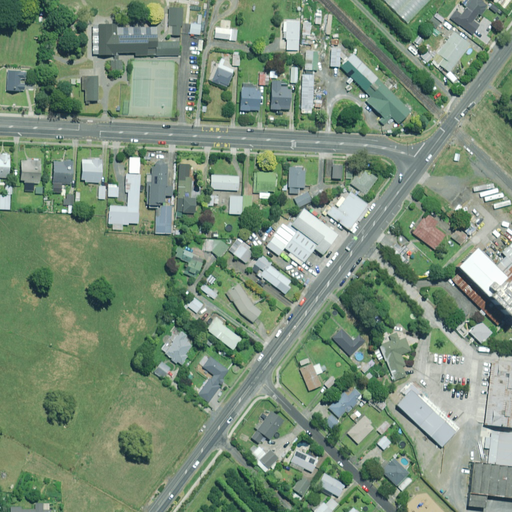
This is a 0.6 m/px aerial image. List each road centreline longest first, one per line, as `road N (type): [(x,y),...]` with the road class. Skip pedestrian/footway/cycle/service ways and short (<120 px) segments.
road 1 (tertiary): [(420,162),(344,143),(0,126)]
road 2 (tertiary): [(258,376),(420,162)]
road 3 (unclassified): [(258,376),(393,511)]
road 4 (tertiary): [(153,511),(258,376)]
road 5 (tertiary): [(420,162),(511,42)]
